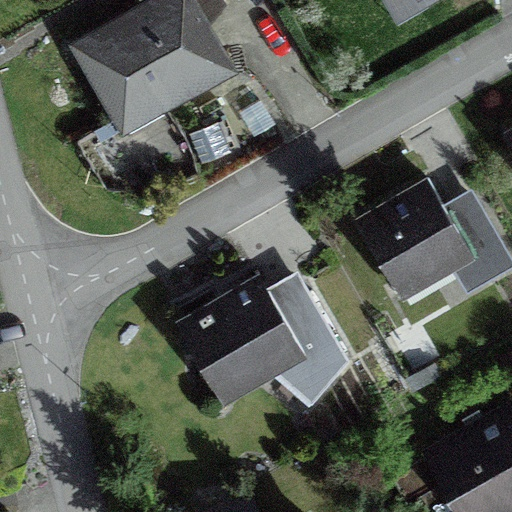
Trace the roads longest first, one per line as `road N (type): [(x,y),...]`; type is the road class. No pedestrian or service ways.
road 1 (residential): [(24,298),(150,250),(511,43)]
road 2 (residential): [(24,298),(84,511)]
